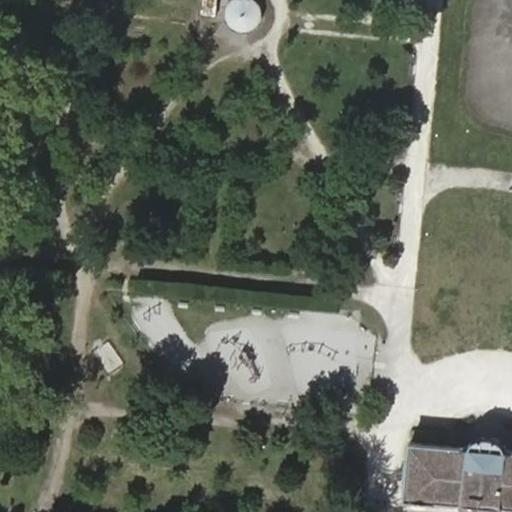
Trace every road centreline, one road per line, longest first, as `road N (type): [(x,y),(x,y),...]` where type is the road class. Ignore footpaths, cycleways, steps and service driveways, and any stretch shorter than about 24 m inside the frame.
road 1 (track): [(386,511),(434,0)]
road 2 (track): [(397,396),(427,396),(471,375),(511,379)]
